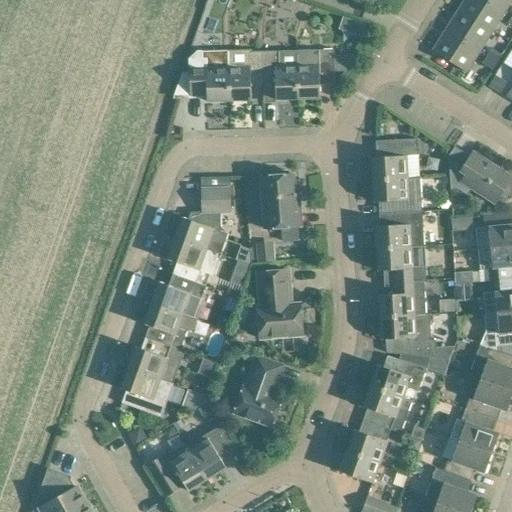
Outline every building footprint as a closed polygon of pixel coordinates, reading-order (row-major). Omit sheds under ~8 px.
[(492,31),(505,11),(487,0),(464,0),(459,10),(492,31)] [(511,0),(487,0),(505,11),(511,0)] [(480,52),(492,31),(459,10),(446,30),(480,52)] [(362,38),(367,26),(356,22),(351,33),(362,38)] [(466,72),(480,52),(446,30),(433,51),(466,72)] [(350,47),(349,63),(364,64),(365,48),(350,47)] [(497,63),(502,55),(492,49),(487,57),(497,63)] [(263,76),(262,52),(252,53),(252,50),(228,51),(229,101),(251,101),(251,76),(263,76)] [(207,102),(229,101),(228,51),(202,51),(202,59),(192,59),(193,72),(193,92),(194,92),(194,87),(206,87),(207,102)] [(297,52),(298,99),(320,99),(320,86),(335,86),(334,51),(297,52)] [(276,100),(298,99),(297,52),(262,52),(263,76),(275,76),(276,100)] [(492,70),(497,63),(487,57),(483,64),(492,70)] [(373,180),(407,178),(419,178),(418,155),(417,139),(375,141),(376,142),(383,142),(383,157),(372,158),(373,180)] [(452,151),(448,156),(450,190),(457,190),(461,183),(494,204),(500,196),(505,199),(511,188),(507,185),(511,177),(473,152),(470,157),(455,147),(452,151)] [(448,169),(435,170),(436,196),(449,196),(448,169)] [(293,175),(260,177),(264,229),(300,226),(299,209),(296,209),(293,175)] [(203,177),(201,177),(201,188),(230,188),(230,177),(203,177)] [(399,213),(422,212),(420,178),(407,179),(407,178),(373,180),(374,202),(399,201),(399,213)] [(175,238),(206,250),(217,254),(225,233),(214,229),(220,213),(231,213),(230,188),(201,188),(201,215),(191,212),(188,220),(182,218),(175,239),(175,238)] [(462,213),(462,203),(438,203),(438,214),(462,213)] [(377,249),(422,246),(424,246),(422,212),(399,213),(387,214),(387,226),(376,227),(377,249)] [(479,249),(511,245),(511,215),(511,213),(483,216),(484,228),(477,229),(479,249)] [(206,250),(175,238),(175,239),(167,260),(177,263),(172,274),(206,286),(217,254),(206,250)] [(428,260),(438,260),(438,240),(428,240),(428,260)] [(273,244),(255,245),(256,262),(274,261),(273,244)] [(489,281),(511,278),(511,245),(479,249),(481,271),(488,271),(489,281)] [(391,282),(424,281),(422,246),(377,249),(378,271),(391,270),(391,282)] [(257,273),(260,307),(258,307),(260,339),(302,336),(299,304),(292,304),(289,270),(257,273)] [(201,299),(206,286),(172,274),(169,286),(159,283),(152,303),(183,315),(190,295),(201,299)] [(484,314),(511,311),(511,278),(489,281),(490,292),(483,293),(484,314)] [(381,318),(426,315),(424,281),(391,282),(392,295),(379,295),(381,318)] [(183,315),(152,303),(145,324),(149,326),(145,338),(181,350),(188,332),(193,331),(194,329),(197,320),(183,315)] [(480,345),(497,351),(497,346),(506,346),(511,344),(511,311),(484,314),(485,329),(485,332),(480,345)] [(429,315),(426,315),(381,318),(382,340),(399,339),(400,355),(437,359),(435,341),(430,341),(429,315)] [(136,348),(128,368),(173,384),(184,352),(181,350),(145,338),(141,349),(136,348)] [(511,361),(511,356),(497,351),(480,345),(469,376),(480,380),(511,391),(511,369),(510,368),(511,361)] [(283,366),(257,357),(245,388),(244,387),(234,413),(272,427),(281,401),(272,397),(283,366)] [(371,386),(403,398),(407,388),(418,392),(426,369),(412,365),(393,358),(389,369),(378,365),(371,386)] [(172,385),(173,384),(128,368),(121,389),(126,391),(122,403),(161,417),(169,396),(156,392),(160,380),(172,385)] [(506,411),(511,394),(511,391),(480,380),(473,399),(469,398),(465,409),(495,420),(499,409),(506,411)] [(403,399),(403,398),(371,386),(363,407),(375,411),(371,423),(390,430),(401,433),(412,402),(403,399)] [(491,431),(495,420),(465,409),(461,421),(457,419),(450,438),(458,442),(491,453),(498,434),(491,431)] [(432,441),(442,445),(450,425),(439,421),(432,441)] [(386,441),(390,430),(371,423),(366,434),(355,430),(348,451),(380,463),(387,442),(386,441)] [(168,436),(173,438),(179,434),(173,425),(164,430),(168,436)] [(189,451),(207,480),(226,468),(218,455),(235,445),(222,425),(188,447),(190,451),(189,451)] [(424,427),(418,425),(412,428),(410,434),(421,438),(424,427)] [(145,437),(140,428),(130,434),(135,443),(145,437)] [(407,445),(417,448),(421,439),(410,435),(407,445)] [(458,442),(450,438),(442,457),(447,459),(443,471),(470,481),(474,469),(484,473),(491,453),(458,442)] [(188,491),(207,480),(189,451),(179,457),(177,453),(169,452),(165,454),(146,466),(166,498),(185,486),(188,491)] [(372,484),(380,463),(348,451),(340,472),(372,484)] [(470,481),(443,471),(435,468),(431,480),(432,481),(425,499),(460,511),(470,511),(476,496),(466,492),(470,481)] [(48,469),(41,487),(36,503),(42,505),(39,507),(42,511),(90,511),(77,487),(75,488),(71,480),(71,477),(48,469)] [(392,511),(394,507),(367,497),(362,511),(392,511)] [(460,511),(425,499),(425,500),(423,499),(419,502),(415,508),(414,511),(460,511)]
